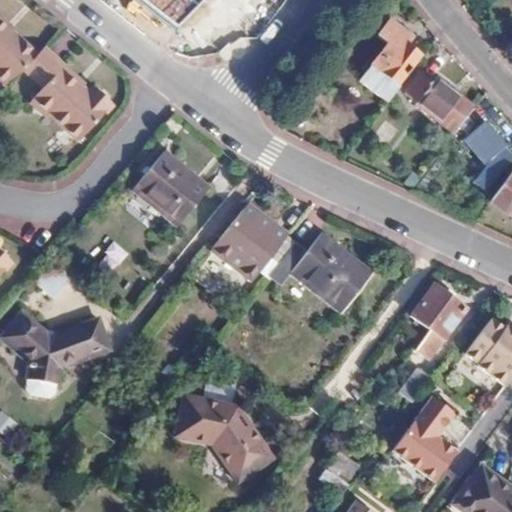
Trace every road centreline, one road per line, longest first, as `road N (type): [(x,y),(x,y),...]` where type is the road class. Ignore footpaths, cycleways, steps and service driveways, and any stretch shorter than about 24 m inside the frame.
road 1 (unclassified): [(209,109),(272,150),(511,268)]
road 2 (residential): [(0,199),(45,206),(68,200),(174,82)]
road 3 (residential): [(209,109),(311,0)]
road 4 (unknown): [(429,511),(511,399)]
road 5 (residential): [(511,104),(427,0)]
road 6 (unclassified): [(75,0),(174,82)]
